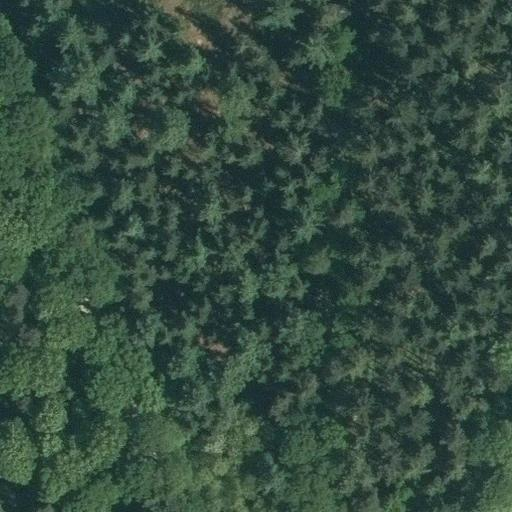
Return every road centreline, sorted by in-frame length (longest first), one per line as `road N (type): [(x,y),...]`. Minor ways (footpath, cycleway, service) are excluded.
road 1 (track): [(336,0),(303,511)]
road 2 (track): [(167,489),(0,78)]
road 3 (track): [(308,405),(167,489)]
